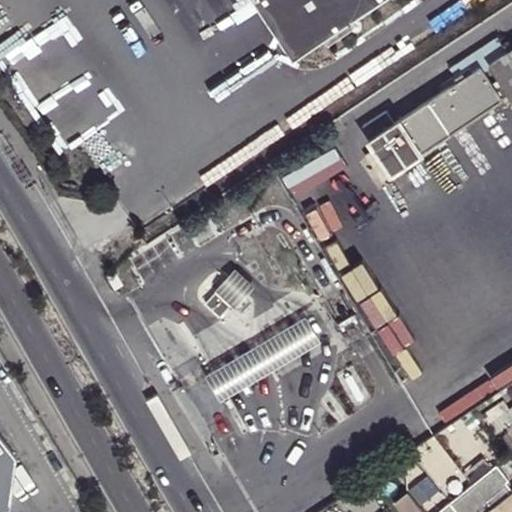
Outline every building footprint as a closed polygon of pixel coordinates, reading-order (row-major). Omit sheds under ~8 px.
[(256,0),(283,39),(300,28),(281,0),(256,0)] [(281,0),(300,28),(283,39),(289,48),(295,56),(377,0),(281,0)] [(384,111),(360,127),(369,139),(368,140),(389,172),(499,99),(479,69),(487,64),(511,101),(511,47),(505,52),(495,37),(448,68),(457,81),(393,123),(384,111)] [(206,225),(191,234),(196,243),(211,234),(206,225)] [(114,272),(105,277),(112,290),(121,285),(114,272)] [(230,282),(224,282),(218,288),(218,295),(217,296),(214,293),(204,304),(219,318),(229,305),(234,310),(241,310),(247,303),(246,297),(230,282)] [(236,364),(211,378),(221,395),(247,380),(294,352),(312,341),(302,325),(284,335),(236,364)] [(0,511),(12,511),(17,508),(23,461),(0,430),(0,511)] [(480,511),(510,489),(503,480),(504,478),(493,464),(431,511),(480,511)] [(511,511),(511,487),(510,489),(480,511),(511,511)] [(423,511),(406,490),(393,500),(402,511),(423,511)]
